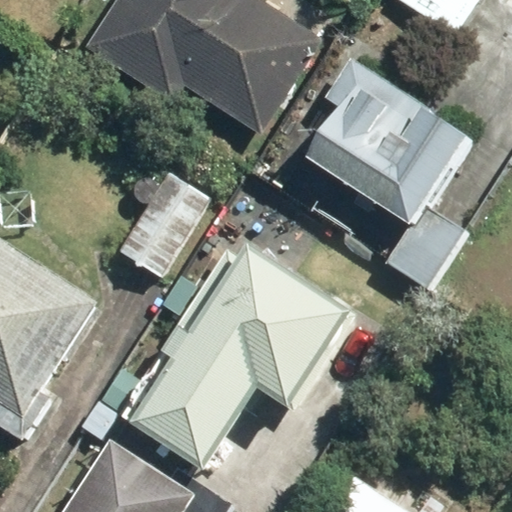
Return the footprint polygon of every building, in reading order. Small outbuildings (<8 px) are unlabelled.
[(193,88),(268,138),(331,44),(265,0),(128,0),(95,50),(180,107),(193,88)] [(317,159),(428,232),(487,144),(364,63),(337,105),(348,112),(317,159)] [(218,199),(181,175),(130,256),(168,279),(218,199)] [(106,307),(0,236),(0,429),(29,449),(61,400),(50,392),(106,307)] [(267,254),(258,268),(237,254),(173,355),(192,367),(149,433),(222,481),(275,399),(305,418),(369,320),(267,254)] [(243,511),(244,511),(189,475),(184,483),(124,443),(77,511),(243,511)] [(451,511),(380,463),(346,511),(451,511)]
